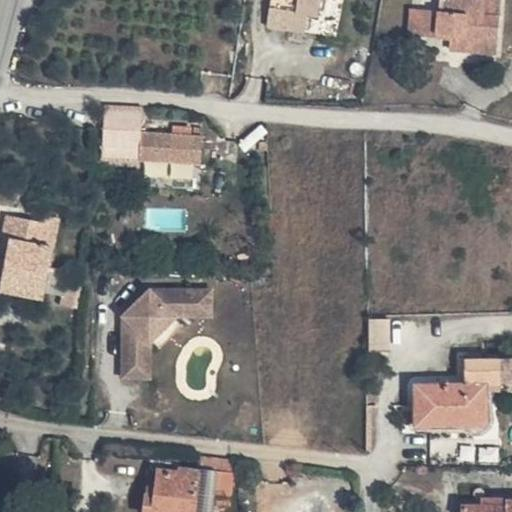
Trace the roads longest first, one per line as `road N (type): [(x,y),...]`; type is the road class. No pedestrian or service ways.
road 1 (residential): [(0,88),(143,100),(292,130),(511,141)]
road 2 (residential): [(0,417),(349,460),(371,468),(375,511)]
